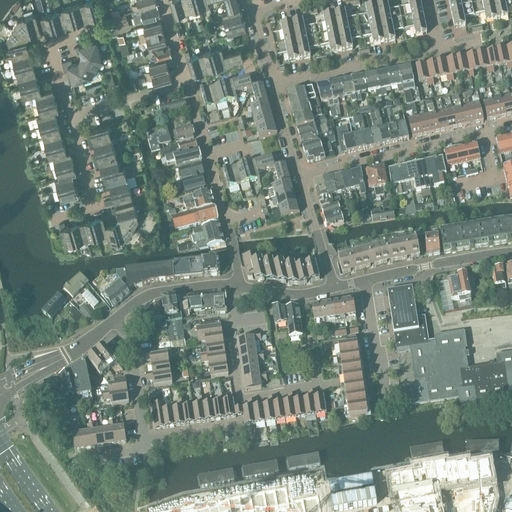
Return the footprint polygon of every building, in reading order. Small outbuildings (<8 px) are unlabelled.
[(35,0),(39,12),(44,10),(40,0),(35,0)] [(132,5),(133,10),(157,3),(155,0),(137,0),(138,4),(132,5)] [(179,22),(178,16),(172,0),(168,0),(175,23),(179,22)] [(178,16),(188,13),(184,0),(172,0),(178,16)] [(199,10),(195,0),(184,0),(188,13),(198,10),(199,10)] [(209,7),(207,0),(195,0),(199,10),(209,7)] [(225,0),(229,12),(240,8),(237,0),(225,0)] [(399,9),(402,20),(423,16),(419,0),(407,0),(409,7),(399,9)] [(448,0),(450,10),(472,6),(470,0),(448,0)] [(511,0),(500,0),(472,6),(474,17),(484,15),(486,22),(508,18),(506,10),(511,8),(511,0)] [(82,23),(84,27),(93,25),(91,20),(97,18),(97,19),(98,19),(93,1),(61,10),(61,12),(40,17),(47,40),(52,38),(50,34),(56,32),(62,30),(63,35),(68,34),(68,32),(72,31),(71,26),(76,24),(76,25),(77,24),(82,23)] [(367,16),(357,18),(359,29),(402,20),(399,9),(389,11),(388,4),(366,8),(367,16)] [(132,12),(133,15),(135,24),(144,21),(160,17),(157,5),(132,12)] [(472,6),(450,10),(454,29),(466,26),(464,19),(474,17),(472,6)] [(225,24),(243,19),(240,8),(229,12),(222,14),(225,24)] [(325,25),(314,27),(317,38),(359,29),(357,18),(347,20),(345,13),(323,17),(325,25)] [(113,18),(116,29),(129,25),(126,14),(113,18)] [(35,95),(41,116),(60,111),(64,110),(62,105),(57,106),(56,101),(56,100),(54,95),(59,93),(57,88),(46,92),(45,87),(40,88),(38,83),(39,83),(38,82),(37,77),(41,76),(39,66),(34,68),(32,62),(33,62),(32,62),(31,56),(35,55),(33,46),(28,47),(26,41),(27,41),(26,41),(29,36),(30,36),(30,35),(35,34),(37,39),(42,37),(35,15),(17,20),(7,39),(24,98),(35,95)] [(423,16),(402,20),(404,31),(414,29),(415,37),(427,34),(423,16)] [(243,19),(225,24),(229,35),(246,30),(243,19)] [(359,29),(361,40),(372,38),(373,45),(395,41),(394,33),(404,31),(402,20),(359,29)] [(139,34),(140,38),(163,32),(160,21),(143,26),(145,32),(139,34)] [(272,36),(274,46),(317,38),(314,27),(304,29),(303,21),(281,26),(282,33),(272,36)] [(359,29),(317,38),(319,49),(329,46),(331,54),(353,49),(351,42),(361,40),(359,29)] [(163,32),(140,38),(141,42),(147,40),(149,46),(166,42),(163,32)] [(119,36),(123,54),(130,52),(125,35),(119,36)] [(317,38),(274,46),(276,57),(287,55),(288,63),(310,58),(309,51),(319,49),(317,38)] [(74,48),(74,49),(75,53),(80,51),(81,57),(78,63),(78,62),(78,63),(73,64),(71,60),(61,62),(64,72),(69,71),(72,83),(83,80),(83,81),(84,81),(83,80),(91,78),(96,69),(101,59),(99,52),(97,44),(99,43),(98,41),(96,42),(96,41),(74,48)] [(151,50),(154,62),(172,58),(168,46),(151,50)] [(211,50),(211,51),(216,69),(216,68),(227,65),(223,54),(222,48),(211,51),(211,50)] [(245,48),(223,54),(227,65),(244,60),(242,54),(246,53),(245,48)] [(506,48),(496,50),(500,67),(506,65),(507,70),(511,70),(506,48)] [(125,55),(127,62),(145,57),(143,50),(125,55)] [(496,50),(486,53),(491,74),(494,73),(493,68),(500,67),(496,50)] [(190,57),(188,51),(184,53),(191,76),(195,75),(190,57)] [(211,51),(201,54),(206,71),(216,68),(216,69),(211,51)] [(486,53),(476,55),(479,71),(486,69),(487,74),(491,74),(486,53)] [(190,57),(195,75),(196,75),(206,71),(201,54),(190,57)] [(476,55),(466,57),(470,78),(474,77),(473,72),(479,71),(476,55)] [(466,57),(456,59),(459,75),(466,74),(467,79),(470,78),(466,57)] [(456,59),(446,61),(450,82),(454,81),(453,76),(459,75),(456,59)] [(155,85),(172,80),(166,60),(149,64),(151,71),(144,73),(146,80),(153,79),(155,85)] [(446,61),(436,63),(439,79),(446,78),(447,83),(450,82),(446,61)] [(436,63),(426,65),(430,86),(434,86),(433,80),(439,79),(436,63)] [(430,86),(426,65),(416,67),(419,83),(426,82),(427,87),(430,86)] [(399,71),(403,92),(408,91),(407,85),(414,84),(410,68),(399,71)] [(399,93),(403,92),(399,71),(388,73),(391,89),(398,87),(399,93)] [(384,90),(391,89),(388,73),(376,75),(381,97),(385,96),(384,90)] [(113,78),(106,74),(109,87),(115,85),(113,78)] [(376,97),(381,97),(376,75),(365,78),(368,93),(375,92),(376,97)] [(352,80),(356,102),(357,105),(362,105),(360,95),(367,94),(363,78),(352,80)] [(235,94),(247,91),(252,90),(252,89),(251,85),(249,79),(232,83),(235,94)] [(352,80),(341,83),(344,98),(351,97),(352,103),(356,102),(352,80)] [(237,101),(235,94),(232,83),(222,86),(221,86),(227,104),(237,101)] [(341,83),(329,85),(334,106),(339,105),(337,100),(344,98),(341,83)] [(334,106),(329,85),(317,88),(322,103),(328,102),(329,107),(334,106)] [(226,104),(227,104),(221,86),(211,89),(216,107),(226,104)] [(253,94),(256,106),(268,103),(263,86),(257,88),(252,89),(252,90),(253,94)] [(418,88),(412,90),(414,102),(420,100),(418,88)] [(206,110),(216,107),(211,89),(201,92),(200,92),(205,110),(206,110)] [(286,94),(289,103),(312,97),(311,93),(313,92),(312,89),(287,94),(287,93),(286,94)] [(403,92),(406,105),(413,103),(410,91),(408,91),(403,92)] [(201,111),(205,110),(200,92),(196,94),(201,111)] [(289,103),(292,112),(319,104),(316,95),(314,96),(312,97),(289,103)] [(506,97),(501,98),(505,117),(511,115),(511,106),(510,97),(506,98),(506,97)] [(496,100),(492,101),(497,119),(505,117),(501,98),(496,99),(496,100)] [(497,119),(492,101),(488,102),(488,101),(483,102),(487,122),(497,119)] [(186,111),(184,103),(159,109),(160,114),(158,113),(153,114),(154,119),(186,111)] [(253,119),(271,114),(271,113),(271,114),(268,103),(256,106),(250,108),(253,119)] [(292,112),(294,121),(321,113),(320,109),(319,104),(292,112)] [(474,104),(470,105),(474,125),(483,123),(479,104),(475,105),(474,104)] [(465,107),(461,108),(465,127),(474,125),(470,105),(465,106),(465,107)] [(457,108),(452,109),(457,129),(465,127),(461,108),(457,109),(457,108)] [(447,111),(443,112),(448,131),(457,129),(452,109),(447,111)] [(37,117),(40,127),(58,122),(56,117),(61,115),(60,111),(41,116),(37,117)] [(374,112),(375,114),(376,122),(382,147),(385,146),(391,144),(387,129),(383,129),(381,121),(380,121),(377,111),(374,112)] [(294,121),(297,130),(326,121),(323,112),(321,113),(294,121)] [(391,128),(387,129),(391,144),(397,143),(400,142),(394,118),(393,118),(392,114),(392,112),(388,113),(391,128)] [(439,112),(435,114),(439,133),(448,131),(443,112),(440,113),(439,112)] [(253,119),(256,129),(274,124),(271,114),(253,119)] [(374,131),(370,133),(374,148),(379,147),(382,147),(376,122),(375,114),(370,115),(374,131)] [(430,115),(426,116),(430,135),(439,133),(435,114),(430,115)] [(422,116),(417,118),(422,137),(430,135),(426,116),(422,117),(422,116)] [(357,136),(352,137),(356,152),(362,151),(365,151),(359,126),(357,117),(353,119),(355,127),(354,127),(357,136)] [(361,117),(357,117),(359,126),(365,151),(367,150),(374,148),(370,133),(366,134),(363,125),(361,117)] [(398,117),(394,118),(400,142),(402,142),(409,140),(405,125),(405,124),(400,125),(398,117)] [(422,137),(417,118),(412,119),(412,120),(408,121),(412,139),(422,137)] [(297,130),(299,138),(329,130),(326,122),(326,121),(297,130)] [(337,122),(335,124),(336,128),(337,133),(338,139),(341,153),(346,152),(347,155),(350,154),(356,152),(352,137),(348,138),(346,129),(343,130),(341,121),(337,122)] [(40,127),(43,138),(65,131),(64,127),(59,128),(58,123),(58,122),(40,127)] [(274,124),(256,129),(259,139),(259,140),(277,135),(277,134),(276,135),(274,124)] [(87,138),(88,143),(111,137),(108,126),(90,131),(92,137),(87,138)] [(166,128),(146,133),(152,154),(153,154),(160,152),(160,151),(159,147),(171,144),(167,128),(166,128)] [(173,133),(176,144),(195,140),(194,138),(191,128),(173,133)] [(299,138),(302,147),(334,137),(332,129),(329,130),(299,138)] [(43,138),(46,148),(64,143),(63,143),(62,137),(67,136),(65,131),(43,138)] [(96,152),(114,147),(111,137),(88,143),(90,147),(94,146),(96,152)] [(302,147),(305,156),(331,148),(329,145),(335,143),(334,137),(302,147)] [(510,154),(507,138),(496,141),(499,156),(510,154)] [(155,162),(165,159),(198,151),(196,142),(195,142),(183,145),(182,145),(178,146),(160,151),(160,152),(153,154),(155,162)] [(49,159),(53,158),(53,157),(71,152),(70,148),(65,149),(64,143),(46,148),(49,159)] [(480,161),(476,145),(465,148),(469,163),(480,161)] [(93,159),(94,164),(116,157),(114,147),(96,152),(98,158),(93,159)] [(331,148),(305,156),(307,163),(309,164),(325,160),(323,155),(332,153),(333,152),(333,150),(331,150),(331,148)] [(458,166),(469,163),(465,148),(455,150),(458,166)] [(447,168),(458,166),(455,150),(444,153),(447,168)] [(53,158),(56,168),(74,163),(73,163),(72,157),(77,156),(75,151),(71,152),(53,157),(53,158)] [(176,169),(201,162),(198,151),(165,159),(167,166),(175,164),(176,169)] [(101,173),(106,172),(119,168),(119,167),(116,157),(94,164),(95,168),(100,167),(102,172),(101,173)] [(265,176),(271,175),(270,170),(274,169),(275,168),(273,164),(272,158),(255,163),(260,180),(260,183),(266,181),(265,176)] [(436,161),(433,161),(439,187),(444,186),(442,176),(446,175),(444,167),(443,159),(436,161)] [(426,163),(424,163),(428,179),(433,179),(435,188),(439,187),(433,161),(430,162),(429,160),(426,161),(426,163)] [(56,168),(59,178),(77,173),(81,172),(80,167),(75,169),(73,163),(74,163),(56,168)] [(249,183),(260,180),(255,163),(244,166),(244,165),(249,184),(249,183)] [(418,165),(415,165),(421,191),(425,190),(424,180),(428,179),(424,163),(418,165)] [(200,165),(183,169),(179,171),(185,193),(205,188),(201,177),(204,176),(200,165)] [(249,184),(244,165),(244,166),(234,169),(239,186),(249,183),(249,184)] [(275,173),(279,186),(290,182),(285,165),(279,167),(275,168),(274,169),(275,173)] [(406,168),(410,183),(412,193),(421,191),(415,165),(413,166),(406,168)] [(103,179),(104,183),(126,177),(123,166),(119,167),(119,168),(106,172),(107,177),(103,179)] [(511,166),(503,169),(505,180),(511,178),(511,166)] [(376,170),(375,170),(380,197),(384,197),(383,189),(389,188),(386,168),(384,168),(383,167),(380,168),(380,169),(379,169),(379,171),(376,172),(376,170)] [(401,169),(397,170),(402,196),(407,194),(405,185),(410,183),(406,168),(401,169)] [(228,189),(239,186),(234,169),(224,172),(223,171),(223,172),(219,173),(224,190),(228,189),(228,190),(229,190),(228,189)] [(380,197),(375,170),(375,172),(373,172),(372,171),(371,171),(370,170),(367,171),(366,172),(365,173),(368,191),(374,190),(376,198),(380,197)] [(402,196),(397,170),(395,170),(388,172),(391,188),(396,187),(398,197),(402,196)] [(361,172),(351,175),(355,191),(359,190),(361,198),(365,197),(364,188),(361,172)] [(55,179),(58,190),(76,185),(75,185),(74,179),(79,178),(77,173),(59,178),(55,179)] [(111,193),(129,188),(137,185),(134,175),(126,177),(104,183),(105,188),(110,187),(112,192),(111,192),(111,193)] [(344,176),(342,177),(348,202),(352,200),(350,192),(355,191),(351,175),(345,176),(344,176)] [(333,179),(332,179),(338,204),(348,202),(342,177),(339,177),(339,178),(333,179)] [(326,180),(323,181),(329,206),(333,205),(338,204),(332,179),(326,181),(326,180)] [(329,206),(323,181),(320,182),(315,183),(314,186),(318,199),(322,199),(324,205),(320,206),(321,208),(324,207),(329,206)] [(275,198),(293,193),(290,182),(279,186),(272,187),(276,198),(275,198)] [(76,185),(58,190),(61,201),(83,194),(82,189),(77,191),(76,185)] [(129,188),(111,193),(112,193),(113,198),(104,201),(105,206),(132,198),(129,188)] [(183,199),(185,207),(212,199),(210,192),(190,197),(183,199)] [(276,198),(279,209),(296,204),(293,193),(275,198),(275,199),(276,198)] [(212,199),(185,207),(185,209),(182,210),(183,212),(196,208),(197,212),(214,207),(212,199)] [(119,217),(118,218),(136,213),(133,202),(111,208),(112,213),(117,212),(119,217)] [(444,207),(443,202),(433,203),(435,211),(444,209),(444,207)] [(296,204),(279,209),(281,219),(299,214),(296,204)] [(414,205),(405,207),(407,217),(416,215),(414,205)] [(324,218),(325,220),(348,213),(346,208),(339,210),(338,206),(322,211),(324,218)] [(218,220),(214,208),(171,220),(174,232),(218,220)] [(394,217),(393,212),(392,212),(392,208),(384,209),(385,213),(371,215),(372,223),(394,219),(394,217)] [(92,219),(97,237),(107,235),(103,217),(101,212),(96,213),(98,218),(92,220),(92,219)] [(119,218),(117,221),(133,230),(138,220),(136,213),(118,218),(119,218)] [(348,213),(325,220),(326,223),(325,223),(327,230),(344,225),(342,221),(349,219),(348,213)] [(107,216),(103,217),(107,235),(110,244),(120,241),(115,223),(115,224),(110,225),(107,216)] [(85,217),(80,218),(86,240),(97,237),(92,219),(92,220),(86,221),(85,217)] [(71,225),(76,243),(86,240),(80,218),(75,219),(77,224),(71,226),(71,225)] [(116,223),(115,223),(120,241),(128,239),(133,230),(117,221),(116,223)] [(511,221),(504,222),(495,224),(498,246),(508,244),(511,243),(511,221)] [(76,243),(71,225),(71,226),(65,227),(64,223),(59,224),(65,246),(76,243)] [(224,244),(219,224),(193,231),(195,236),(204,234),(206,241),(197,244),(198,250),(224,244)] [(495,224),(486,225),(477,227),(480,249),(498,246),(495,224)] [(477,227),(467,228),(458,230),(462,252),(480,249),(477,227)] [(458,230),(449,231),(440,233),(444,255),(462,252),(458,230)] [(438,237),(438,235),(433,236),(430,238),(425,239),(426,257),(440,255),(438,237)] [(416,237),(395,241),(399,261),(407,260),(405,251),(410,251),(412,259),(420,257),(416,237)] [(395,241),(377,244),(381,265),(387,264),(385,255),(390,255),(391,263),(399,261),(395,241)] [(377,244),(357,250),(363,270),(370,268),(368,259),(373,258),(375,266),(381,265),(377,244)] [(357,250),(338,255),(343,275),(351,273),(348,265),(353,264),(355,272),(363,270),(357,250)] [(262,275),(265,274),(262,262),(261,258),(251,261),(250,257),(249,255),(242,257),(242,259),(246,274),(253,272),(255,281),(264,282),(262,275)] [(269,283),(278,284),(273,264),(272,260),(262,262),(265,274),(267,274),(269,283)] [(218,261),(173,266),(174,281),(204,278),(209,277),(220,276),(218,261)] [(284,277),(286,277),(284,265),(283,261),(273,264),(278,284),(286,285),(284,277)] [(314,261),(304,264),(307,276),(309,275),(312,283),(320,281),(314,261)] [(291,285),(300,286),(295,266),(294,262),(284,265),(286,277),(289,276),(291,285)] [(295,266),(300,286),(307,284),(305,276),(307,276),(304,264),(295,266)] [(125,271),(125,272),(127,288),(130,292),(134,288),(136,290),(150,284),(174,281),(173,266),(125,271)] [(506,290),(502,268),(501,269),(500,267),(497,268),(496,270),(495,270),(491,271),(495,293),(506,290)] [(125,272),(116,273),(117,279),(119,281),(126,289),(127,288),(125,272)] [(89,285),(79,274),(62,290),(72,301),(89,285)] [(452,302),(461,300),(462,304),(469,303),(468,299),(471,298),(466,276),(464,274),(460,275),(458,277),(458,278),(448,280),(452,302)] [(111,292),(104,298),(104,299),(113,310),(129,295),(130,294),(126,289),(119,281),(109,290),(111,292)] [(405,353),(410,352),(427,349),(427,350),(436,349),(435,341),(429,342),(426,322),(425,322),(424,317),(417,318),(412,288),(387,292),(396,350),(397,351),(399,350),(400,354),(406,353),(405,353)] [(95,307),(100,302),(88,290),(83,296),(95,307)] [(225,293),(214,294),(215,309),(215,315),(227,314),(225,293)] [(214,294),(202,295),(204,310),(215,309),(214,294)] [(202,295),(188,296),(191,312),(204,310),(202,295)] [(191,312),(188,296),(178,298),(181,318),(189,317),(188,312),(191,312)] [(167,324),(181,322),(182,322),(181,316),(179,317),(175,298),(164,300),(161,300),(166,324),(167,324)] [(70,306),(63,299),(45,318),(52,325),(70,306)] [(346,310),(344,311),(346,323),(356,321),(353,301),(345,302),(346,310)] [(150,308),(153,323),(159,322),(161,331),(167,330),(161,303),(150,308)] [(340,303),(333,304),(336,324),(346,323),(344,311),(341,311),(340,303)] [(326,314),(323,314),(325,326),(336,324),(333,304),(324,306),(326,314)] [(80,310),(89,320),(94,316),(84,306),(80,310)] [(325,326),(323,314),(321,314),(320,306),(312,308),(315,328),(325,326)] [(272,307),(275,327),(287,325),(284,309),(272,307)] [(72,308),(68,312),(73,317),(71,319),(75,323),(81,317),(72,308)] [(285,309),(290,340),(302,338),(298,308),(285,309)] [(181,322),(167,324),(171,350),(185,347),(185,342),(183,335),(181,322)] [(196,329),(198,339),(222,336),(220,325),(196,329)] [(410,352),(413,366),(412,366),(412,368),(413,367),(415,382),(416,382),(416,386),(407,387),(410,406),(444,401),(444,402),(445,402),(445,401),(459,399),(460,407),(475,405),(476,405),(477,405),(477,404),(492,402),(492,403),(493,402),(509,400),(510,406),(511,406),(511,353),(496,356),(497,365),(468,370),(465,350),(467,349),(465,333),(450,335),(450,334),(449,335),(434,337),(435,341),(436,349),(427,350),(427,349),(410,352)] [(205,342),(206,348),(224,346),(222,336),(198,339),(198,343),(205,342)] [(237,341),(239,351),(255,349),(254,343),(261,342),(260,337),(237,341)] [(324,350),(336,348),(350,345),(350,341),(356,340),(356,339),(323,344),(324,350)] [(336,348),(337,358),(361,354),(360,344),(350,345),(336,348)] [(200,355),(201,360),(225,356),(224,346),(206,348),(207,354),(200,355)] [(103,359),(101,360),(109,370),(117,363),(104,347),(98,352),(103,359)] [(239,351),(240,362),(263,358),(263,354),(256,355),(255,349),(239,351)] [(151,361),(151,367),(169,364),(167,354),(143,357),(144,362),(151,361)] [(337,358),(339,368),(363,365),(361,354),(337,358)] [(109,370),(101,360),(99,362),(94,355),(87,360),(101,377),(109,370)] [(208,363),(209,369),(227,366),(225,356),(201,360),(201,364),(208,363)] [(240,362),(242,372),(258,369),(257,363),(264,362),(263,358),(240,362)] [(77,398),(86,396),(91,395),(85,363),(85,362),(72,371),(77,397),(77,398)] [(146,374),(146,378),(170,374),(169,364),(151,367),(152,373),(146,374)] [(339,368),(340,379),(360,376),(361,376),(364,375),(363,365),(339,368)] [(227,366),(209,369),(210,375),(203,376),(204,380),(228,377),(227,366)] [(242,372),(243,382),(266,378),(266,374),(259,375),(258,369),(242,372)] [(64,400),(77,397),(72,371),(71,370),(59,377),(60,384),(58,384),(57,381),(44,383),(46,391),(59,389),(60,393),(62,393),(64,400)] [(170,374),(146,378),(147,382),(154,381),(155,388),(172,385),(170,374)] [(341,384),(342,388),(366,384),(365,380),(364,375),(361,376),(360,376),(340,379),(341,384)] [(102,393),(103,397),(127,393),(125,378),(114,380),(115,385),(108,386),(109,392),(102,393)] [(266,378),(243,382),(245,392),(261,390),(260,383),(267,382),(266,378)] [(342,388),(343,398),(367,395),(366,384),(342,388)] [(309,400),(303,400),(306,418),(316,416),(312,392),(308,393),(309,400)] [(316,392),(312,392),(316,416),(326,415),(324,397),(317,398),(316,392)] [(127,393),(103,397),(104,401),(110,400),(111,407),(129,404),(127,393)] [(201,396),(201,399),(205,423),(215,421),(212,404),(206,405),(205,395),(201,396)] [(226,395),(221,396),(225,420),(241,417),(243,417),(245,427),(255,425),(251,401),(247,402),(248,409),(240,410),(234,411),(233,401),(226,402),(226,395)] [(289,403),(283,403),(285,421),(296,419),(292,395),(288,396),(289,403)] [(296,395),(292,395),(296,419),(306,418),(303,400),(297,401),(296,395)] [(343,398),(345,409),(369,405),(367,395),(343,398)] [(218,403),(212,404),(215,421),(225,420),(221,396),(217,396),(218,403)] [(269,406),(263,407),(265,424),(275,422),(272,398),(268,399),(269,406)] [(276,398),(272,398),(275,422),(285,421),(283,403),(277,404),(276,398)] [(198,406),(192,407),(195,424),(205,423),(201,399),(197,399),(198,406)] [(185,401),(181,402),(185,426),(195,424),(192,407),(186,408),(185,401)] [(256,401),(251,401),(255,425),(265,424),(263,407),(257,407),(256,401)] [(178,409),(172,410),(175,427),(185,426),(181,402),(177,402),(178,409)] [(165,404),(161,405),(164,429),(175,427),(172,410),(166,411),(165,404)] [(164,429),(161,405),(150,406),(154,430),(164,429)] [(369,405),(345,409),(346,419),(351,418),(352,423),(358,422),(357,417),(370,415),(369,405)] [(109,430),(103,431),(105,447),(116,446),(112,422),(108,423),(109,430)] [(116,422),(112,422),(116,446),(126,444),(124,428),(117,428),(116,422)] [(89,433),(83,434),(85,450),(95,449),(92,425),(88,426),(89,433)] [(96,425),(92,425),(95,449),(105,447),(103,431),(97,432),(96,425)] [(85,450),(83,434),(77,435),(76,428),(71,428),(75,452),(85,450)] [(413,476),(390,480),(394,500),(398,499),(400,511),(436,511),(434,497),(439,496),(439,495),(470,489),(471,492),(493,488),(490,467),(487,465),(468,469),(467,465),(446,469),(445,466),(422,470),(422,475),(414,477),(413,476)] [(172,511),(320,511),(318,496),(290,501),(291,502),(289,503),(286,488),(227,499),(229,508),(218,511),(197,511),(194,504),(172,511)]
